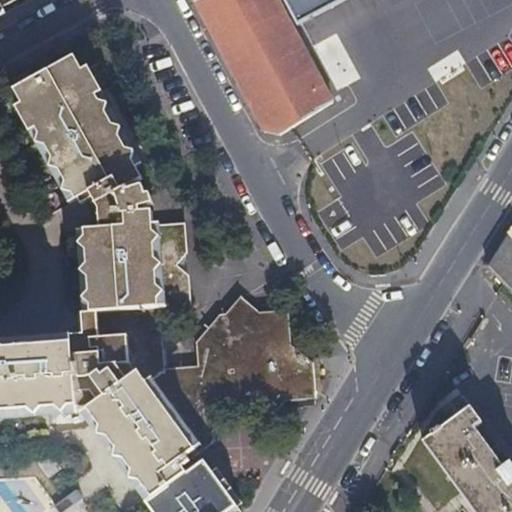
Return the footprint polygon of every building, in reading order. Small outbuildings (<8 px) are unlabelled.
[(284,136),(296,128),(336,103),(279,0),(192,0),(263,132),(284,136)] [(286,0),(299,22),(342,0),(286,0)] [(76,232),(80,314),(152,309),(185,307),(184,273),(174,263),(182,254),(181,226),(150,228),(150,217),(138,217),(138,213),(155,212),(154,201),(148,201),(148,190),(136,190),(131,184),(147,174),(141,164),(148,160),(90,65),(85,68),(76,54),(16,91),(25,104),(18,108),(74,204),(82,199),(92,215),(93,231),(76,232)] [(511,221),(484,266),(511,293),(511,221)] [(66,338),(0,342),(0,422),(77,417),(77,410),(85,409),(97,429),(109,446),(103,450),(140,506),(182,477),(176,467),(207,446),(205,407),(255,402),(270,415),(283,399),(310,397),(307,363),(283,342),(281,315),(273,315),(251,317),(237,304),(198,346),(200,373),(157,376),(152,309),(80,314),(81,334),(66,335),(66,338)] [(430,439),(420,445),(470,511),(511,511),(511,465),(510,463),(504,468),(474,430),(481,424),(469,409),(440,431),(436,428),(428,435),(430,439)] [(91,432),(103,450),(109,446),(97,429),(91,432)] [(226,511),(199,469),(183,479),(203,511),(226,511)] [(203,511),(183,479),(182,477),(140,506),(144,511),(203,511)] [(77,490),(54,506),(58,511),(61,511),(82,498),(77,490)]
